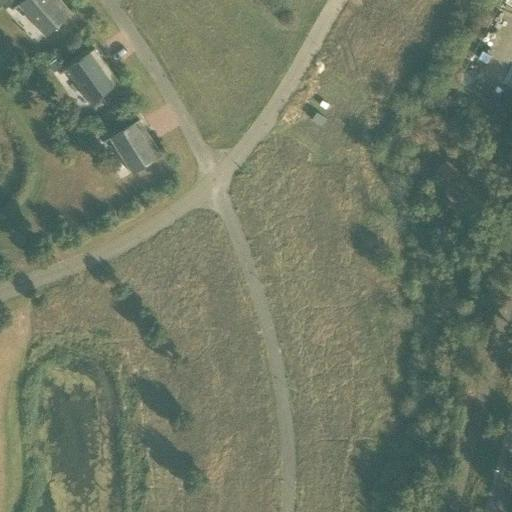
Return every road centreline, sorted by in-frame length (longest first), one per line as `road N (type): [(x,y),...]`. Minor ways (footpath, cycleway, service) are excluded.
road 1 (residential): [(288,511),(290,445),(270,326),(223,168)]
road 2 (residential): [(0,292),(143,241),(223,168)]
road 3 (residential): [(223,168),(299,95),(349,0)]
road 4 (residential): [(223,168),(95,0)]
